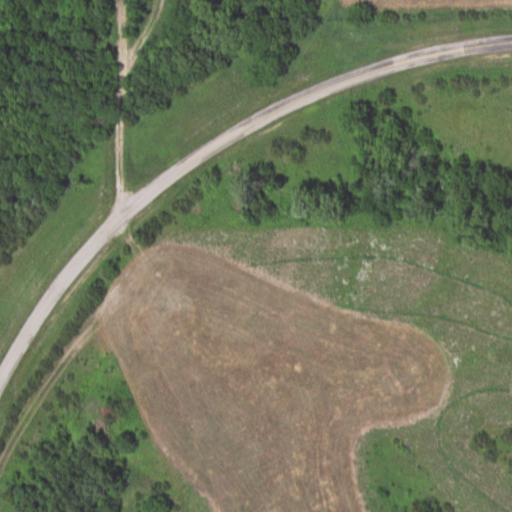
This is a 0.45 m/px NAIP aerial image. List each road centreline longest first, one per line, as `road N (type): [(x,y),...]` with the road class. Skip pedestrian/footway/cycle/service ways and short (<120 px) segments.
road 1 (tertiary): [(0,381),(25,334),(101,235),(196,155),(315,91),(441,52),(511,41)]
road 2 (residential): [(161,0),(139,198)]
